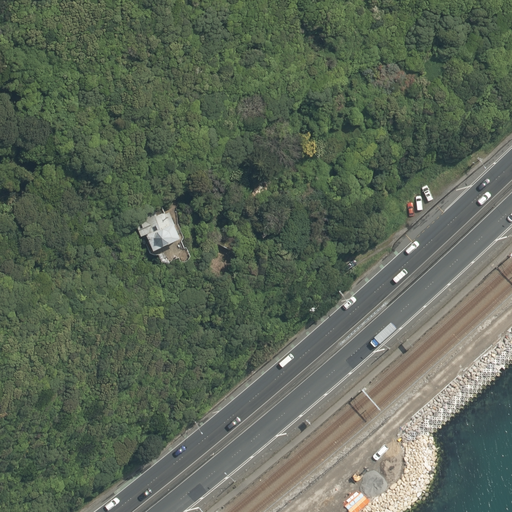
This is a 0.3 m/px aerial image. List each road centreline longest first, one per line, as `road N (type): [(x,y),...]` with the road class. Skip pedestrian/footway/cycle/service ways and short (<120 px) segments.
road 1 (trunk): [(123,511),(434,258),(511,180)]
road 2 (trunk): [(511,220),(176,511)]
